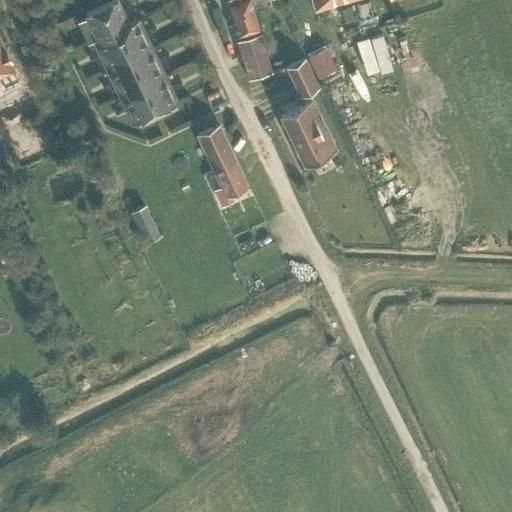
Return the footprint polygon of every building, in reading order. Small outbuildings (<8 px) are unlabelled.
[(111,0),(85,13),(87,17),(76,21),(86,42),(93,39),(133,123),(177,102),(138,18),(129,22),(118,0),(111,0)] [(271,1),(270,0),(229,0),(239,32),(259,26),(253,7),(271,1)] [(312,0),(315,8),(333,3),(332,0),(312,0)] [(248,78),(271,71),(260,32),(237,39),(248,78)] [(0,90),(20,81),(0,36),(0,90)] [(310,54),(320,74),(334,68),(325,48),(310,54)] [(319,86),(305,57),(285,66),(299,95),(319,86)] [(279,113),(304,164),(336,148),(312,98),(279,113)] [(61,120),(58,114),(52,112),(47,115),(44,121),(47,126),(53,129),(59,126),(61,120)] [(230,191),(248,183),(218,122),(197,132),(213,167),(221,184),(214,187),(222,203),(233,198),(230,191)] [(160,234),(145,204),(130,210),(145,241),(160,234)]
